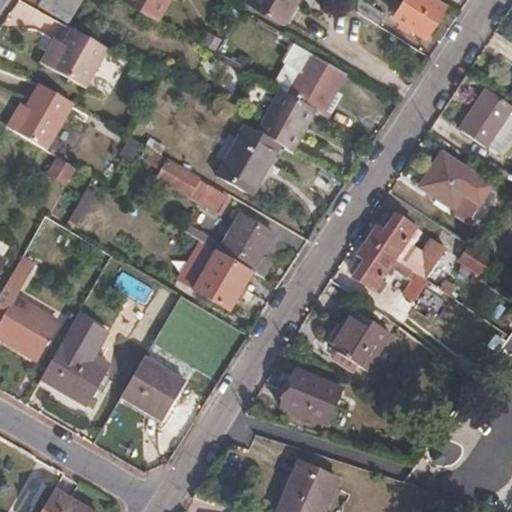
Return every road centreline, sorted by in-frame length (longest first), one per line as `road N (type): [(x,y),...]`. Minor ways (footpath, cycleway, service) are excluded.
road 1 (residential): [(155,507),(489,0)]
road 2 (residential): [(0,416),(155,507)]
